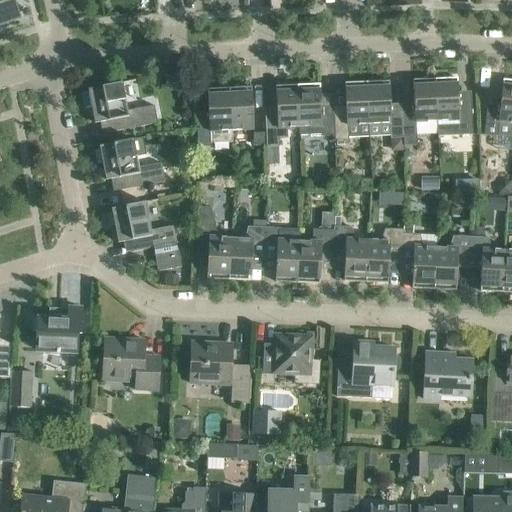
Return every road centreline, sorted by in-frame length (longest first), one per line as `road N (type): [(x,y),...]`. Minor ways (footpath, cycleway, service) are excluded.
road 1 (residential): [(79,252),(150,304),(511,322)]
road 2 (residential): [(511,45),(64,59)]
road 3 (residential): [(79,252),(45,67)]
